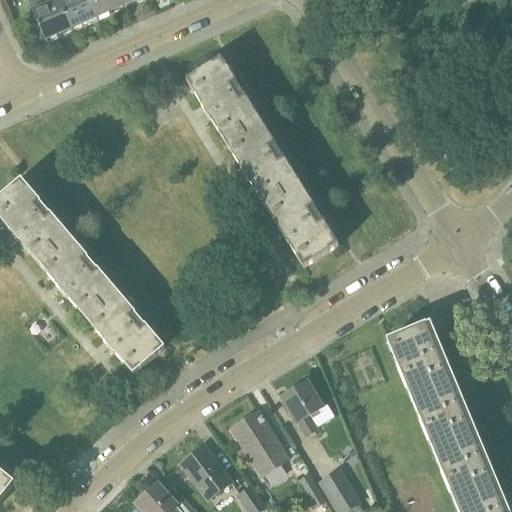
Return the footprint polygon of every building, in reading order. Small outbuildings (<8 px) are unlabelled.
[(71,32),(96,21),(87,0),(60,0),(57,1),(71,32)] [(122,9),(118,0),(87,0),(96,21),(122,9)] [(118,0),(122,9),(143,0),(118,0)] [(45,43),(71,32),(57,1),(32,13),(45,43)] [(225,146),(260,125),(221,62),(186,83),(201,107),(200,108),(210,124),(211,123),(225,146)] [(250,185),(264,208),(299,186),(260,125),(225,146),(240,169),(239,169),(249,185),(250,185)] [(69,240),(41,207),(21,183),(0,201),(0,221),(8,231),(7,232),(19,246),(20,246),(38,266),(69,240)] [(299,186),(264,208),(278,231),(277,231),(288,247),(303,271),(338,249),(299,186)] [(68,302),(85,322),(117,296),(69,240),(38,266),(56,287),(55,288),(67,302),(68,302)] [(102,344),(114,358),(115,357),(133,378),(164,352),(117,296),(85,322),(103,343),(102,344)] [(502,511),(434,347),(426,328),(387,344),(456,511),(502,511)] [(306,386),(283,400),(287,407),(285,408),(290,416),(292,415),(306,439),(316,433),(308,419),(321,411),(306,386)] [(257,415),(231,432),(262,480),(288,463),(257,415)] [(207,504),(231,485),(204,450),(180,469),(207,504)] [(0,504),(14,486),(0,474),(0,504)] [(341,475),(319,489),(332,511),(356,511),(361,509),(341,475)] [(309,478),(299,485),(315,511),(326,506),(309,478)] [(139,504),(136,507),(140,511),(173,511),(176,509),(157,488),(147,498),(146,496),(138,503),(139,504)] [(250,491),(238,500),(246,511),(262,511),(264,511),(250,491)]
